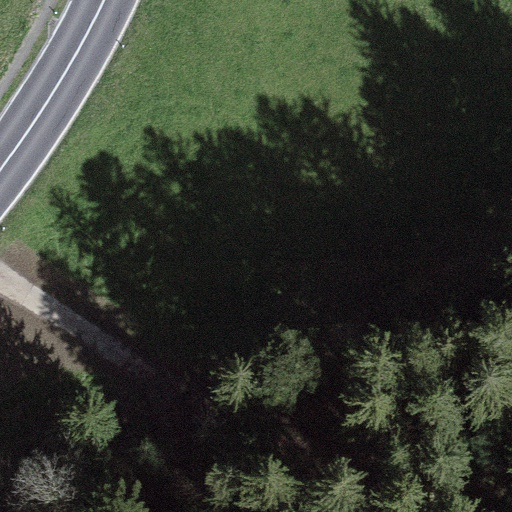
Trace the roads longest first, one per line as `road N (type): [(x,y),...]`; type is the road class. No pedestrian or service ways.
road 1 (track): [(0,279),(124,356),(167,394),(176,423),(173,511)]
road 2 (secondary): [(0,169),(103,0)]
